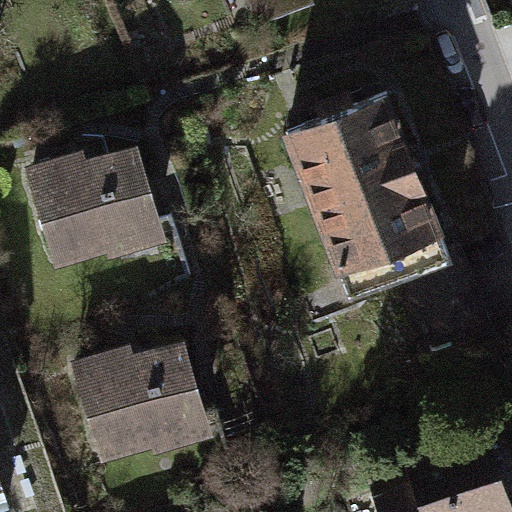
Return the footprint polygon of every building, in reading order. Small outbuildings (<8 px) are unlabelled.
[(386,91),(288,129),(350,289),(448,251),(386,91)] [(83,155),(32,170),(57,253),(158,222),(137,151),(87,167),(83,155)] [(485,269),(422,281),(434,348),(498,336),(485,269)] [(129,349),(78,364),(103,447),(204,417),(183,346),(133,361),(129,349)] [(414,474),(376,488),(385,511),(504,511),(511,510),(481,429),(409,456),(414,474)] [(0,505),(8,503),(0,478),(0,505)]
